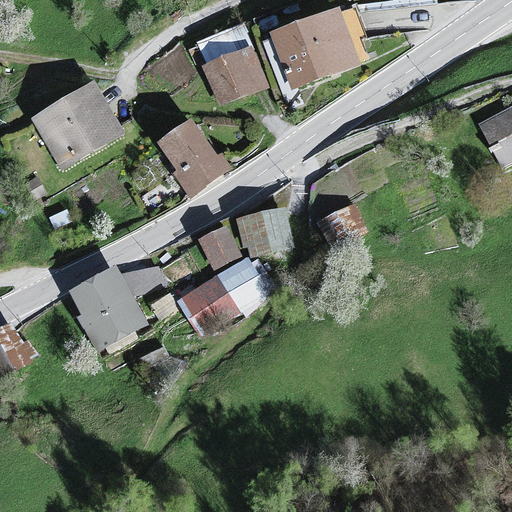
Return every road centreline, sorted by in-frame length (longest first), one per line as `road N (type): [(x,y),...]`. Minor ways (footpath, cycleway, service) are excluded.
road 1 (tertiary): [(511,0),(220,200),(0,313)]
road 2 (track): [(303,179),(336,158),(511,94)]
